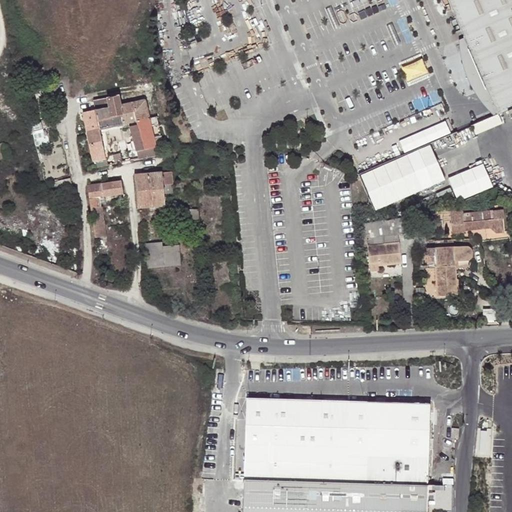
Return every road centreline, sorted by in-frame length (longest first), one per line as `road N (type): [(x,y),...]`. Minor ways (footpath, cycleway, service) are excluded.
road 1 (unclassified): [(0,266),(211,340),(303,348),(466,340)]
road 2 (unclassified): [(462,511),(466,340)]
road 3 (unknown): [(133,314),(137,239),(127,179)]
